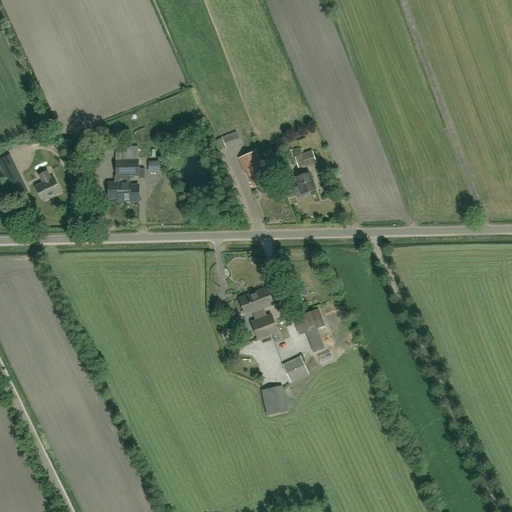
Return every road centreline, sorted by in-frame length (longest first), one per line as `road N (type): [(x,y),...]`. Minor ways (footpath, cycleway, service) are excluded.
road 1 (unclassified): [(0,241),(511,230)]
road 2 (unclassified): [(72,511),(0,361)]
